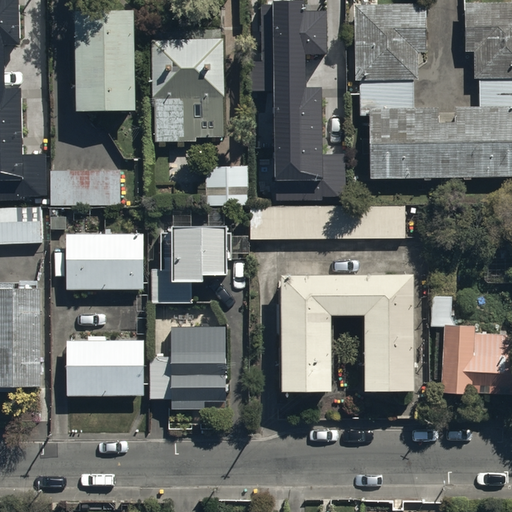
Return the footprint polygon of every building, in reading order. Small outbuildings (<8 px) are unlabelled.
[(19,0),(0,0),(0,199),(47,198),(45,155),(22,155),(20,89),(4,89),(3,44),(21,44),(19,0)] [(262,60),(249,60),(249,88),(272,88),(273,197),(321,196),(321,192),(344,192),(344,149),(322,150),(321,84),(306,84),(306,55),(325,55),(325,9),(303,9),(303,0),(271,0),(271,4),(261,4),(262,60)] [(424,2),(354,2),(355,79),(358,79),(359,116),(368,115),(368,175),(511,173),(511,0),(463,1),(464,50),(473,50),(473,76),(478,76),(478,104),(414,105),(414,78),(418,78),(418,49),(425,49),(424,2)] [(133,7),(74,7),(74,108),(134,107),(133,7)] [(151,35),(154,139),(195,139),(195,133),(223,133),(223,35),(151,35)] [(248,164),(206,164),(206,205),(248,205),(248,164)] [(120,168),(51,169),(51,205),(121,204),(120,168)] [(404,237),(404,204),(250,205),(250,239),(404,237)] [(0,243),(43,242),(42,209),(0,210),(0,243)] [(224,269),(224,220),(170,221),(170,228),(159,228),(159,267),(151,267),(151,302),(190,302),(190,275),(202,275),(202,269),(224,269)] [(142,233),(66,233),(66,287),(142,287),(142,233)] [(362,386),(412,386),(411,270),(301,270),(280,270),(281,385),(330,385),(330,311),(362,311),(362,386)] [(0,382),(39,383),(40,285),(0,284),(0,382)] [(474,324),(441,322),(438,389),(511,392),(511,334),(474,333),(474,324)] [(226,406),(224,323),(170,324),(171,355),(149,355),(150,397),(170,397),(170,407),(226,406)] [(143,392),(143,337),(66,338),(67,393),(143,392)]
